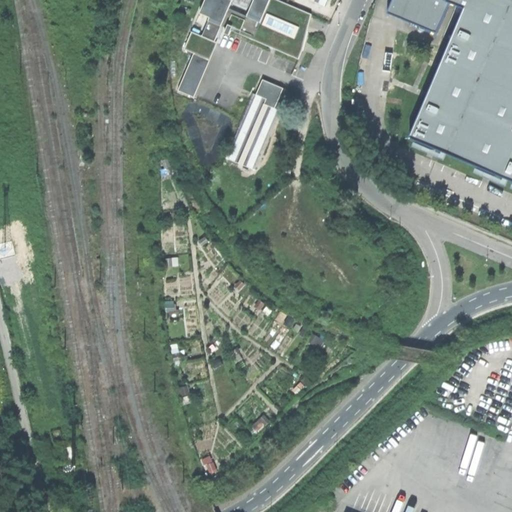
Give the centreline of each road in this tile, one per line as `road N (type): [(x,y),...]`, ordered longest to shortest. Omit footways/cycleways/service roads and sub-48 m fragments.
road 1 (unclassified): [(432,330),(239,511)]
road 2 (unclassified): [(417,218),(356,176),(332,124),(332,75),(361,0)]
